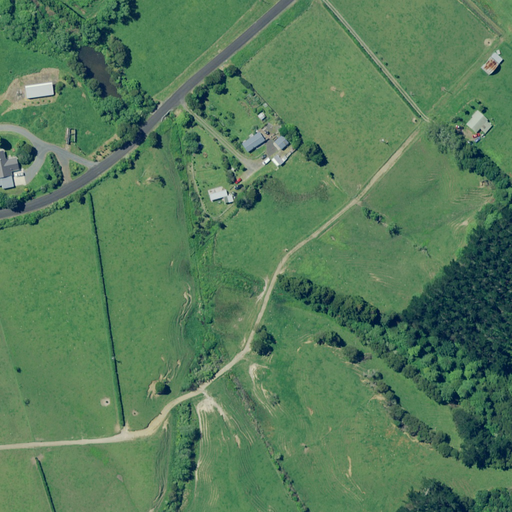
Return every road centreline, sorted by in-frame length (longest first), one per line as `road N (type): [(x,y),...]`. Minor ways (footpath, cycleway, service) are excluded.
road 1 (track): [(436,124),(270,278),(248,343),(137,438),(0,448)]
road 2 (unclassified): [(290,0),(95,173),(43,203),(0,214)]
